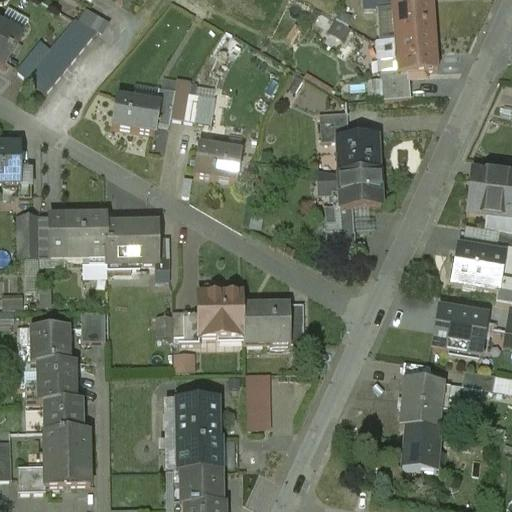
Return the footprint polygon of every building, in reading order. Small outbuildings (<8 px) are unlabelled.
[(376,0),(377,12),(376,12),(376,13),(377,13),(392,12),(392,9),(404,9),(403,0),(376,0)] [(403,0),(404,9),(433,6),(432,0),(403,0)] [(404,9),(392,9),(392,12),(394,44),(434,41),(433,6),(404,9)] [(392,12),(377,13),(379,45),(394,44),(392,12)] [(0,70),(3,72),(21,41),(19,40),(28,24),(8,13),(2,25),(3,25),(1,29),(0,28),(0,70)] [(52,55),(27,84),(45,99),(96,37),(76,25),(52,55)] [(434,41),(394,44),(397,76),(397,79),(409,78),(437,76),(434,41)] [(40,45),(16,75),(27,84),(52,55),(40,45)] [(397,76),(381,77),(383,104),(383,105),(411,103),(409,78),(397,79),(397,76)] [(191,86),(176,84),(174,96),(175,97),(171,124),(182,126),(189,100),(191,86)] [(174,97),(159,95),(159,94),(158,94),(156,108),(160,109),(158,122),(170,124),(168,131),(169,131),(171,124),(175,97),(174,96),(174,97)] [(199,101),(189,100),(182,126),(194,128),(199,101)] [(156,108),(117,101),(118,101),(117,101),(112,133),(113,133),(154,140),(155,140),(158,122),(160,109),(156,108)] [(215,104),(200,102),(200,101),(199,101),(194,128),(194,129),(195,129),(195,128),(210,131),(210,132),(211,132),(216,103),(215,103),(215,104)] [(347,120),(320,121),(322,149),(337,148),(336,145),(349,145),(347,120)] [(349,145),(336,145),(337,148),(339,180),(379,178),(377,143),(349,145)] [(241,157),(200,150),(200,149),(199,149),(193,181),(194,181),(235,188),(236,188),(242,156),(241,156),(241,157)] [(18,150),(0,150),(0,188),(18,188),(18,174),(18,150)] [(30,174),(18,174),(18,188),(18,205),(31,206),(30,174)] [(511,181),(472,177),(467,219),(486,221),(487,215),(511,218),(511,181)] [(339,180),(333,180),(318,178),(320,201),(333,201),(333,212),(325,213),(327,239),(326,239),(326,241),(355,239),(355,238),(354,238),(353,214),(381,212),(379,178),(339,180)] [(511,218),(487,215),(486,221),(485,233),(497,236),(511,238),(511,218)] [(89,222),(63,223),(62,222),(49,223),(49,264),(83,263),(106,263),(106,232),(106,222),(90,222),(89,222)] [(38,223),(21,223),(22,264),(38,264),(38,223)] [(49,223),(38,223),(38,264),(49,264),(49,223)] [(155,231),(106,232),(106,263),(106,270),(154,269),(156,269),(155,244),(155,231)] [(511,238),(497,236),(494,251),(511,253),(511,238)] [(355,239),(326,241),(327,256),(356,254),(355,239)] [(169,243),(155,244),(156,269),(154,269),(154,275),(169,275),(169,243)] [(503,260),(458,252),(459,251),(457,250),(451,291),(452,291),(452,289),(497,297),(495,309),(509,311),(511,311),(511,289),(500,287),(505,258),(504,258),(503,260)] [(106,263),(83,263),(84,282),(106,282),(106,270),(106,263)] [(215,301),(215,299),(198,300),(199,317),(199,342),(200,342),(218,342),(218,341),(243,341),(243,309),(243,299),(241,299),(241,300),(215,301)] [(289,309),(243,309),(243,341),(243,351),(290,351),(290,350),(303,349),(303,330),(290,331),(289,310),(289,309)] [(303,330),(303,309),(289,310),(290,331),(303,330)] [(487,322),(439,314),(432,354),(449,357),(449,355),(479,360),(478,362),(480,362),(487,322)] [(199,317),(187,318),(187,349),(200,349),(200,342),(199,342),(199,317)] [(187,349),(187,318),(172,318),(172,349),(187,349)] [(105,319),(81,319),(81,347),(105,348),(105,319)] [(69,333),(29,333),(30,368),(36,368),(59,368),(70,367),(69,333)] [(59,368),(36,368),(36,389),(25,389),(25,390),(25,408),(36,408),(36,407),(42,407),(76,406),(76,367),(70,367),(59,368)] [(30,368),(18,368),(19,390),(25,390),(25,389),(36,389),(36,368),(30,368)] [(495,382),(463,376),(461,392),(492,397),(495,382)] [(444,389),(403,384),(398,432),(406,433),(439,436),(444,389)] [(219,405),(174,406),(176,477),(179,477),(223,477),(222,444),(219,444),(219,405)] [(76,406),(42,407),(43,438),(83,437),(82,406),(76,406)] [(439,436),(406,433),(402,473),(420,475),(420,474),(435,476),(439,436)] [(83,437),(43,438),(44,474),(44,492),(45,492),(90,491),(89,437),(83,437)] [(10,447),(0,447),(0,462),(10,462),(10,447)] [(0,462),(0,485),(10,485),(10,462),(0,462)] [(375,469),(361,467),(358,491),(372,492),(375,469)] [(44,492),(44,474),(17,474),(18,499),(45,498),(45,492),(44,492)] [(223,477),(179,477),(179,509),(174,510),(173,511),(225,511),(226,509),(223,509),(223,477)]
